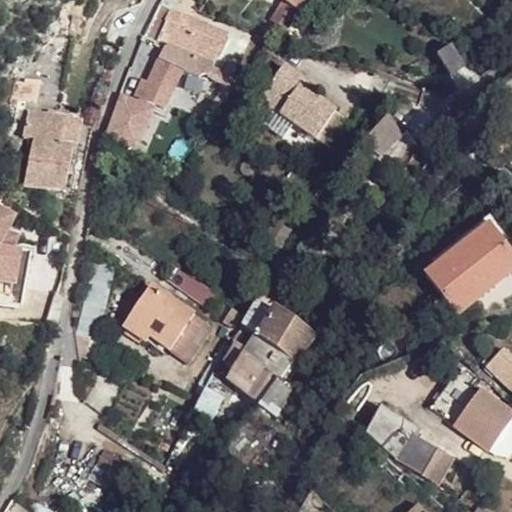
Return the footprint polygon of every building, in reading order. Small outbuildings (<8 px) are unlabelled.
[(164,0),(161,6),(160,7),(172,13),(182,0),(164,0)] [(307,0),(280,0),(285,3),(273,23),(287,32),(307,0)] [(121,53),(142,6),(116,15),(104,46),(121,53)] [(160,7),(144,40),(167,50),(213,70),(228,37),(172,13),(160,7)] [(455,50),(452,49),(437,59),(452,79),(468,68),(455,50)] [(213,70),(167,50),(160,64),(159,63),(147,89),(143,87),(137,101),(165,114),(171,101),(173,102),(184,76),(201,84),(209,82),(213,70)] [(285,69),(261,102),(317,141),(337,113),(313,96),(302,89),(306,83),(285,69)] [(306,83),(302,89),(313,96),(317,90),(306,83)] [(24,188),(66,194),(84,122),(29,111),(24,139),(34,141),(24,188)] [(337,113),(317,141),(329,150),(349,121),(337,113)] [(402,138),(388,118),(379,129),(391,148),(402,138)] [(391,148),(379,129),(366,145),(382,158),(391,148)] [(0,206),(0,287),(21,293),(31,254),(5,247),(15,210),(0,206)] [(276,219),(262,243),(270,248),(275,245),(283,249),(294,231),(276,219)] [(492,228),(479,238),(486,247),(499,237),(492,228)] [(459,318),(511,276),(511,253),(499,237),(486,247),(479,238),(428,279),(459,318)] [(117,267),(97,262),(79,333),(80,337),(99,341),(117,267)] [(197,318),(155,288),(131,322),(154,338),(174,351),(197,318)] [(256,301),(242,326),(258,338),(275,311),(256,301)] [(300,367),(315,338),(309,334),(275,311),(258,338),(300,367)] [(197,318),(174,351),(193,365),(217,331),(197,318)] [(154,338),(131,322),(127,328),(150,343),(154,338)] [(258,338),(229,381),(276,417),(289,389),(282,381),(300,367),(258,338)] [(511,356),(506,351),(489,369),(511,390),(511,356)] [(225,372),(218,368),(206,386),(213,390),(225,372)] [(463,370),(456,380),(470,391),(478,381),(463,370)] [(431,410),(488,453),(511,420),(511,417),(481,394),(479,397),(470,391),(456,380),(454,379),(431,410)] [(207,389),(195,412),(214,422),(225,398),(207,389)] [(359,435),(392,463),(430,486),(448,462),(411,434),(416,429),(383,404),(359,435)] [(511,420),(488,453),(495,457),(509,460),(511,456),(511,420)] [(212,455),(203,449),(190,469),(200,475),(212,455)] [(118,482),(127,466),(107,452),(97,469),(118,482)] [(141,494),(150,478),(127,466),(118,482),(141,494)]
